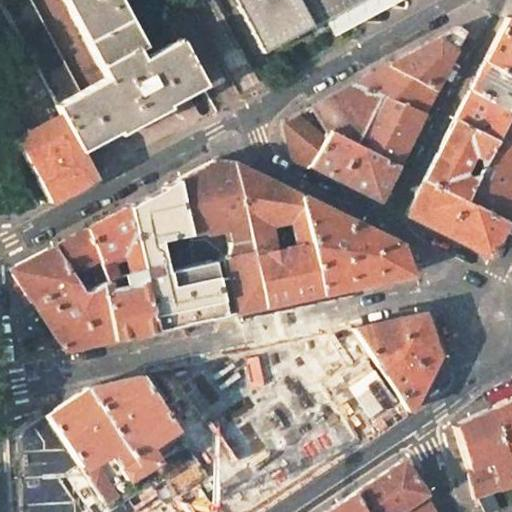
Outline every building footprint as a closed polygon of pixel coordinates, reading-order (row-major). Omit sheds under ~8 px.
[(30,0),(0,0),(0,3),(18,39),(50,95),(55,105),(79,92),(30,0)] [(118,0),(63,0),(85,41),(128,18),(118,0)] [(233,0),(262,52),(359,0),(233,0)] [(511,76),(511,20),(505,17),(482,61),(511,76)] [(128,18),(85,41),(104,78),(147,56),(143,45),(128,18)] [(457,26),(387,65),(434,90),(463,31),(457,26)] [(509,111),(511,105),(511,76),(482,61),(468,90),(509,111)] [(382,95),(422,113),(434,90),(387,65),(354,83),(382,95)] [(354,83),(312,106),(326,129),(354,144),(382,95),(354,83)] [(453,119),(494,140),(495,139),(509,111),(468,90),(453,119)] [(382,95),(354,144),(396,164),(422,113),(382,95)] [(511,147),(511,105),(509,111),(495,139),(511,147)] [(35,127),(14,138),(22,152),(37,182),(41,189),(48,202),(95,177),(80,150),(60,113),(35,127)] [(298,114),(282,122),(290,157),(307,165),(322,137),(298,114)] [(463,201),(494,140),(453,119),(422,180),(463,201)] [(322,137),(307,165),(377,200),(396,164),(354,144),(326,129),(322,137)] [(494,140),(463,201),(504,221),(511,206),(511,147),(495,139),(494,140)] [(246,232),(231,162),(214,159),(177,179),(190,239),(230,229),(231,235),(246,232)] [(246,232),(249,242),(251,255),(262,306),(320,293),(299,195),(231,162),(246,232)] [(132,203),(126,206),(136,252),(140,268),(155,330),(210,318),(235,312),(224,263),(167,276),(160,245),(190,239),(177,179),(162,186),(162,188),(132,204),(132,203)] [(404,214),(487,256),(504,221),(463,201),(422,180),(404,214)] [(320,293),(408,274),(398,243),(299,195),(320,293)] [(136,252),(126,206),(85,228),(98,260),(106,280),(118,276),(112,261),(125,256),(136,252)] [(98,260),(85,228),(52,245),(69,271),(98,260)] [(249,242),(246,232),(231,235),(233,245),(249,242)] [(251,255),(249,242),(233,245),(230,246),(233,259),(223,261),(224,263),(235,312),(262,306),(251,255)] [(69,271),(52,245),(9,268),(34,307),(62,350),(113,339),(100,283),(82,289),(75,279),(69,271)] [(140,268),(136,252),(125,256),(129,272),(140,268)] [(155,330),(140,268),(129,272),(118,276),(106,280),(100,283),(113,339),(155,330)] [(437,356),(422,312),(351,328),(407,413),(437,356)] [(138,447),(151,467),(143,472),(128,481),(118,498),(106,505),(79,465),(45,416),(17,434),(21,511),(255,511),(407,413),(351,328),(141,375),(173,424),(138,447)] [(173,424),(141,375),(87,387),(143,472),(151,467),(138,447),(173,424)] [(143,472),(87,387),(45,416),(79,465),(106,447),(128,481),(143,472)] [(511,460),(511,397),(486,409),(507,463),(508,463),(511,460)] [(507,463),(486,409),(452,426),(465,468),(487,460),(490,465),(499,489),(511,484),(511,473),(508,463),(507,463)] [(395,511),(424,493),(401,460),(352,493),(361,511),(395,511)] [(499,489),(490,465),(467,474),(472,496),(472,499),(499,489)] [(99,467),(87,475),(106,505),(118,498),(99,467)] [(511,511),(511,484),(499,489),(505,511),(511,511)] [(361,511),(352,493),(322,511),(361,511)] [(433,511),(424,493),(395,511),(433,511)]
